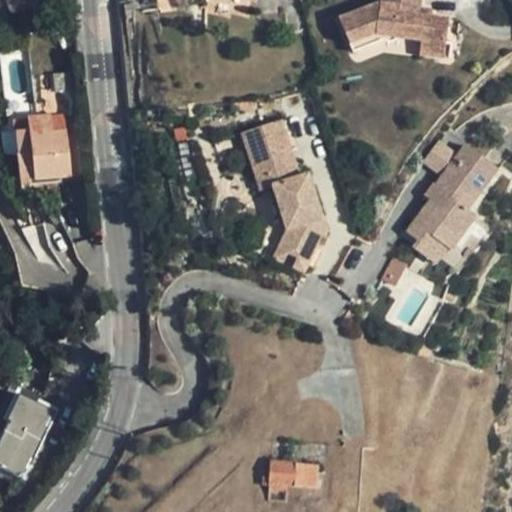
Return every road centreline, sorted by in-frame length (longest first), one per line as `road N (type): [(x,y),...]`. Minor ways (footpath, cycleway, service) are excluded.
road 1 (unclassified): [(93,0),(125,261),(127,351),(118,399)]
road 2 (residential): [(118,399),(158,408),(183,403),(195,385),(170,324),(172,299),(188,284),(216,281),(324,307)]
road 3 (residential): [(324,307),(344,293),(421,186)]
road 4 (unclassified): [(118,399),(81,477),(53,511)]
road 5 (residential): [(324,307),(354,431)]
